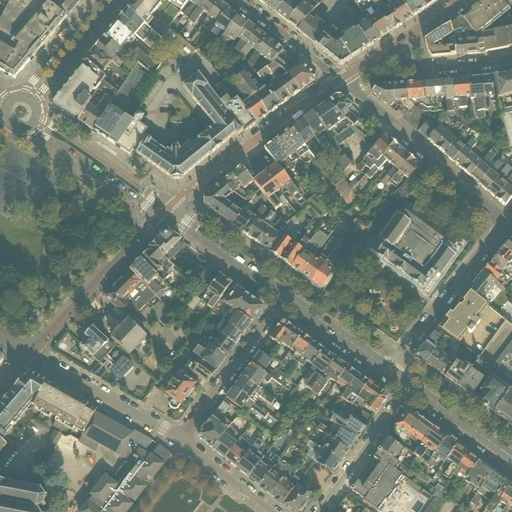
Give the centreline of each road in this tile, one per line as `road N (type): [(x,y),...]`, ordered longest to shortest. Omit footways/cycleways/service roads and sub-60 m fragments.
road 1 (residential): [(506,224),(340,80)]
road 2 (tertiary): [(164,211),(340,80)]
road 3 (residential): [(164,211),(28,352)]
road 4 (residential): [(391,371),(506,224)]
road 5 (residential): [(175,440),(286,294)]
road 6 (residential): [(28,352),(175,440)]
road 7 (tertiary): [(28,127),(164,211)]
road 8 (tertiary): [(164,211),(36,117)]
road 9 (residential): [(318,511),(412,385)]
road 10 (tertiary): [(286,294),(164,211)]
road 11 (tertiary): [(340,80),(234,0)]
road 12 (residential): [(33,102),(118,0)]
road 13 (tertiary): [(391,371),(286,294)]
road 14 (residential): [(396,44),(407,61),(426,69),(511,59)]
road 15 (tertiary): [(101,0),(22,96)]
road 16 (tertiary): [(511,458),(412,385)]
